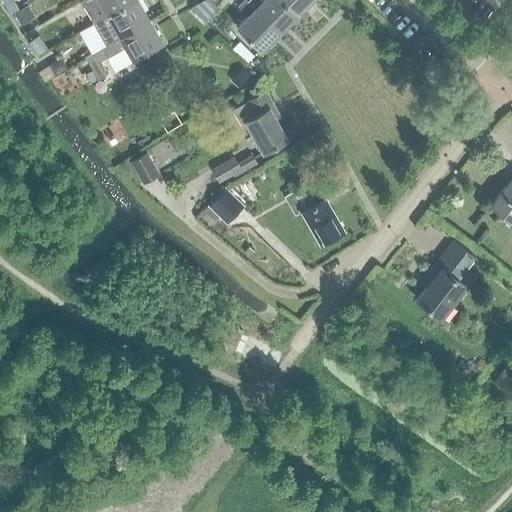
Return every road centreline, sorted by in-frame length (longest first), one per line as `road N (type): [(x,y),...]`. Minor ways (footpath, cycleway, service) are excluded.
road 1 (residential): [(330,305),(496,91)]
road 2 (residential): [(496,91),(404,0)]
